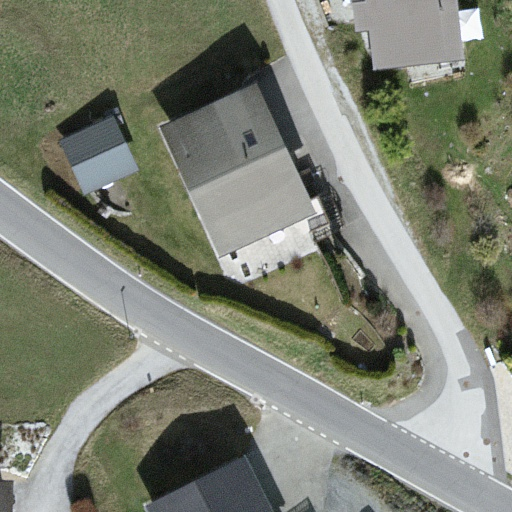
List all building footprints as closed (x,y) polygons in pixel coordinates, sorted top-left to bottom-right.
[(473,0),(362,0),(367,42),(380,42),(382,75),(479,69),(473,0)] [(269,93),(172,136),(233,263),(331,223),(269,93)] [(116,104),(61,131),(87,184),(142,158),(116,104)] [(278,511),(257,469),(159,511),(278,511)] [(0,490),(0,511),(31,511),(32,493),(0,490)]
